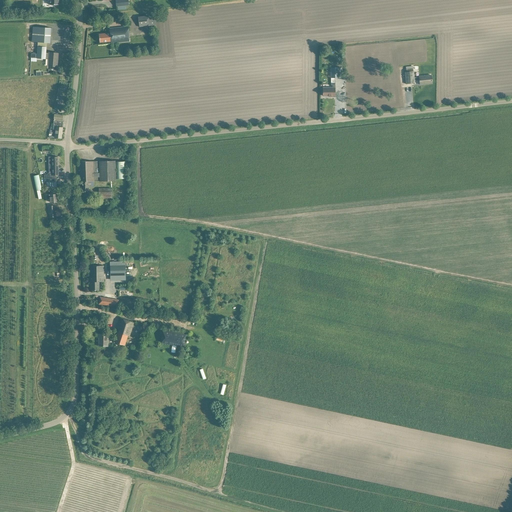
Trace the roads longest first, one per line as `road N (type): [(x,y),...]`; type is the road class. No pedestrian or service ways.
road 1 (unclassified): [(67,144),(511,101)]
road 2 (unclassified): [(0,437),(64,418),(75,397),(67,144)]
road 3 (track): [(67,414),(82,449),(99,460),(191,482),(216,479)]
road 4 (unclassified): [(67,144),(79,0)]
